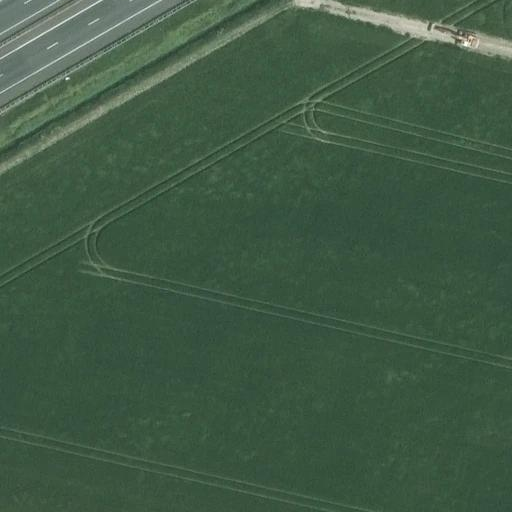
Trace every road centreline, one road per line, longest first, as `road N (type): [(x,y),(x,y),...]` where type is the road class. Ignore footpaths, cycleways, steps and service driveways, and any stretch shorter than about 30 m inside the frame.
road 1 (track): [(305,0),(511,50)]
road 2 (motorway): [(0,78),(134,0)]
